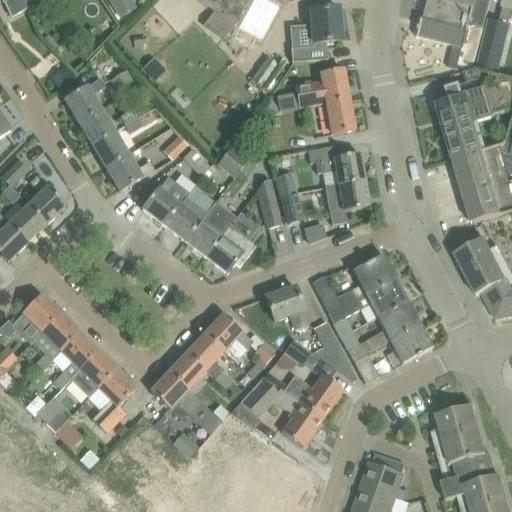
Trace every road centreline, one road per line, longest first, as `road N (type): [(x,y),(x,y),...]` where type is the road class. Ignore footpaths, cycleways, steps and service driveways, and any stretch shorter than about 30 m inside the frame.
road 1 (residential): [(410,230),(381,79),(383,0)]
road 2 (residential): [(325,511),(366,413),(410,372),(467,348)]
road 3 (residential): [(202,300),(147,359),(132,356),(38,269)]
road 4 (residential): [(202,300),(410,230)]
road 5 (residential): [(0,58),(95,211)]
road 6 (residential): [(95,211),(202,300)]
road 7 (residential): [(467,348),(410,230)]
